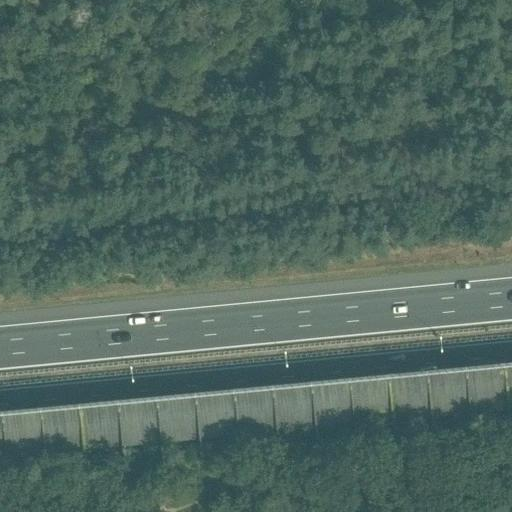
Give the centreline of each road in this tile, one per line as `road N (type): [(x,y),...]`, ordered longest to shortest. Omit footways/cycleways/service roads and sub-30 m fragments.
road 1 (track): [(511,87),(430,129),(324,152),(286,150),(163,108),(0,164)]
road 2 (motorway): [(511,299),(0,350)]
road 3 (motorway): [(0,416),(511,367)]
